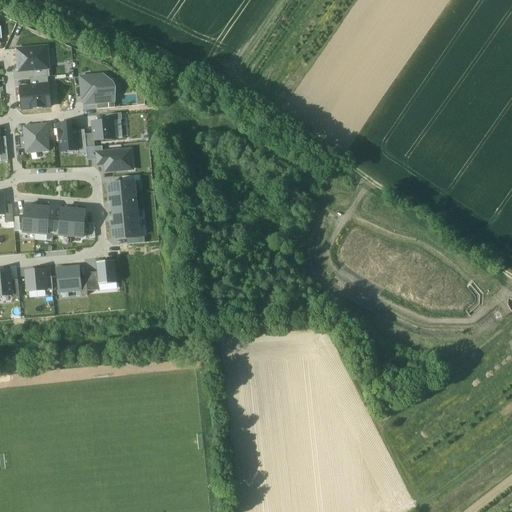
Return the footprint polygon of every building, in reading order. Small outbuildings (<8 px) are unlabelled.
[(18,72),(33,70),(49,69),(47,47),(16,50),(18,72)] [(50,77),(49,69),(33,70),(34,79),(48,78),(50,77)] [(81,78),(82,98),(87,98),(87,105),(97,104),(114,103),(113,83),(103,76),(81,78)] [(30,79),(31,87),(49,86),(48,78),(34,79),(30,79)] [(31,87),(21,88),(23,110),(51,108),(49,86),(31,87)] [(144,99),(137,93),(137,106),(145,105),(144,99)] [(109,121),(93,123),(93,135),(94,141),(115,140),(113,121),(109,121)] [(61,152),(78,151),(77,131),(73,132),(72,123),(58,125),(61,152)] [(47,126),(24,128),(25,138),(26,148),(26,152),(49,151),(47,126)] [(79,155),(87,154),(87,148),(86,135),(85,131),(77,131),(78,151),(79,155)] [(94,141),(93,135),(86,135),(87,148),(95,148),(94,141)] [(8,161),(6,138),(0,138),(0,139),(1,155),(0,155),(1,162),(8,161)] [(95,148),(87,148),(87,154),(88,160),(96,160),(96,153),(103,153),(102,147),(95,148)] [(134,170),(132,151),(103,153),(96,153),(96,160),(97,166),(105,166),(105,172),(134,170)] [(108,185),(109,196),(136,194),(134,182),(108,185)] [(136,194),(109,196),(110,203),(113,202),(114,212),(118,212),(137,210),(136,194)] [(12,207),(4,208),(5,215),(5,224),(14,224),(12,207)] [(38,208),(26,207),(24,233),(36,234),(38,208)] [(36,234),(47,235),(50,209),(38,208),(36,234)] [(74,211),(62,210),(60,236),(72,237),(74,211)] [(137,210),(118,212),(114,212),(115,222),(111,222),(112,228),(139,226),(137,210)] [(72,237),(83,238),(86,212),(74,211),(72,237)] [(139,226),(112,228),(113,240),(140,238),(139,226)] [(117,284),(115,261),(97,263),(98,273),(99,285),(117,284)] [(79,267),(58,269),(60,293),(82,291),(79,267)] [(46,270),(26,272),(28,292),(47,291),(46,277),(46,270)] [(0,296),(12,295),(11,281),(10,271),(0,271),(0,296)] [(99,285),(98,273),(86,274),(88,292),(100,291),(99,285)] [(20,298),(18,280),(11,281),(12,295),(13,298),(20,298)]
